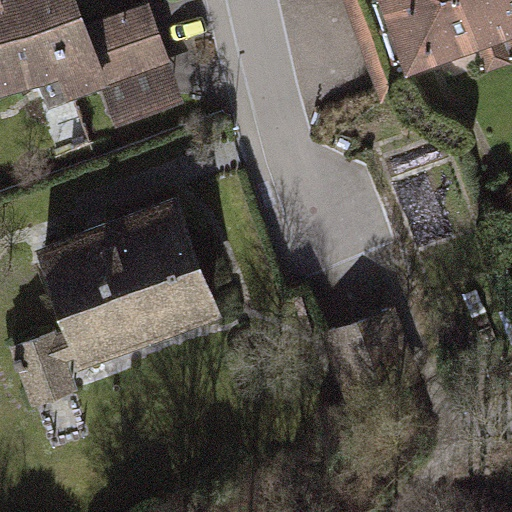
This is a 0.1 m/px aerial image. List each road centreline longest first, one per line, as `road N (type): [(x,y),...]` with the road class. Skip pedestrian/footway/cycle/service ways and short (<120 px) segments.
road 1 (track): [(453,441),(397,276),(327,226)]
road 2 (residential): [(327,226),(296,158),(252,0)]
